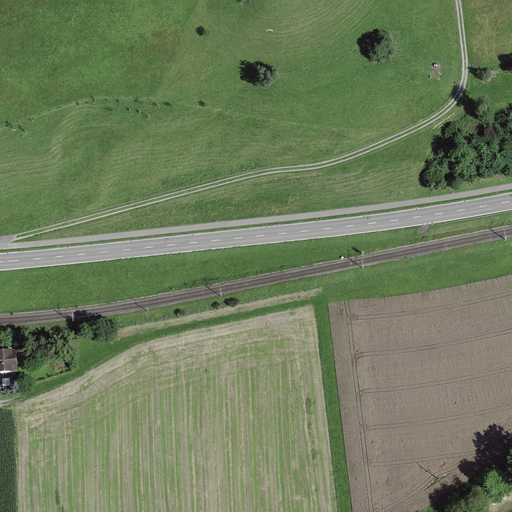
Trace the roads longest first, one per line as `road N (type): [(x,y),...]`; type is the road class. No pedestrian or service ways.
road 1 (track): [(0,239),(250,175),(329,164),(408,133),(452,105),(465,80),(458,0)]
road 2 (secondary): [(511,201),(0,262)]
road 3 (track): [(323,303),(149,341),(0,405)]
